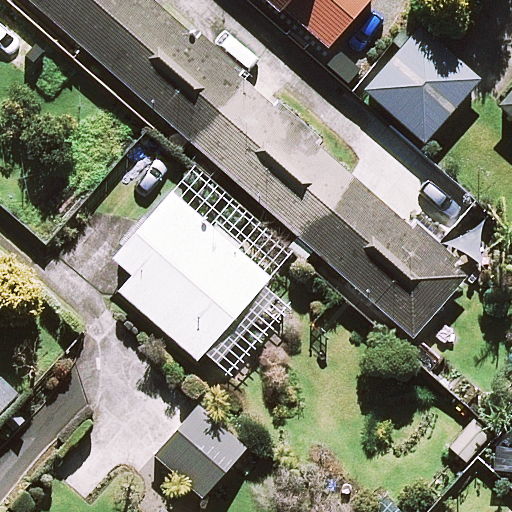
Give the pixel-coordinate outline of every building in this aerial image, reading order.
[(468,278),(150,0),(26,0),(300,239),(295,245),(409,345),(468,278)] [(263,0),(325,54),(371,0),(263,0)] [(0,2),(0,53),(27,77),(52,48),(0,2)] [(422,26),(366,91),(427,144),(484,80),(422,26)] [(511,93),(499,107),(511,119),(511,93)] [(269,282),(173,196),(118,258),(124,296),(197,362),(269,282)] [(281,318),(268,305),(212,361),(225,374),(281,318)] [(245,451),(199,410),(158,456),(204,497),(245,451)] [(495,437),(474,419),(447,451),(468,469),(495,437)]
